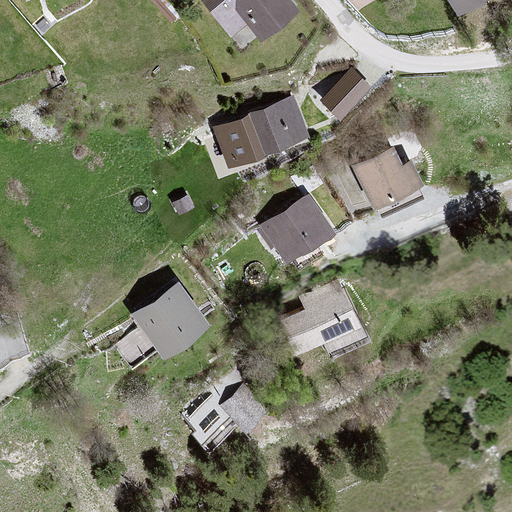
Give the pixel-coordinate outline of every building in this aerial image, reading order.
[(231,28),(241,41),(281,11),(272,0),(186,0),(216,39),(231,28)] [(448,0),(455,14),(489,0),(448,0)] [(366,91),(350,76),(324,103),(340,118),(366,91)] [(295,94),(216,126),(232,167),(311,135),(295,94)] [(378,148),(344,165),(363,203),(403,183),(391,157),(385,161),(378,148)] [(313,187),(267,219),(294,258),(341,226),(313,187)] [(187,275),(141,308),(170,348),(216,316),(187,275)] [(369,318),(348,281),(333,289),(329,280),(301,296),(305,304),(291,312),(309,345),(325,335),(336,354),(372,334),(365,320),(369,318)] [(252,374),(227,400),(254,427),(279,401),(252,374)]
